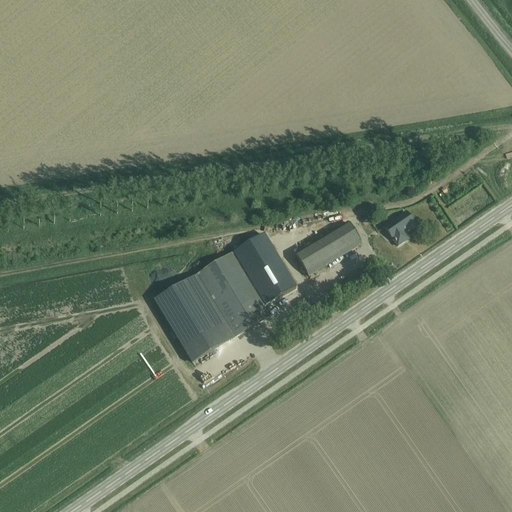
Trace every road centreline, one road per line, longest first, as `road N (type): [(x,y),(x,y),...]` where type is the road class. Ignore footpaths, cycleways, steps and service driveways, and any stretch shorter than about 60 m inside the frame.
road 1 (tertiary): [(71,511),(511,205)]
road 2 (track): [(0,277),(374,207)]
